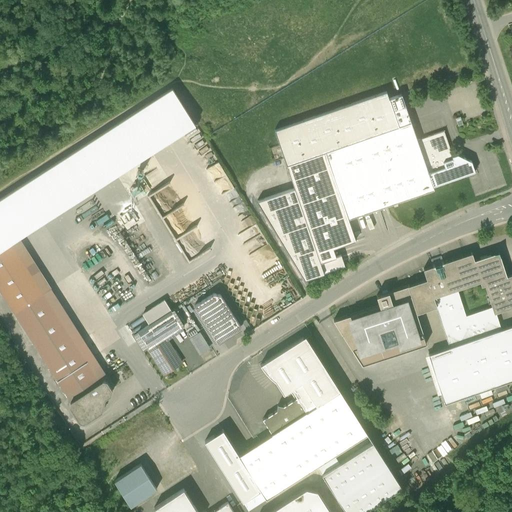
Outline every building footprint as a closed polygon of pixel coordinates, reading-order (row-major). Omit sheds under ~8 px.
[(274,130),(294,188),(257,201),(305,280),(323,273),(320,263),(336,257),(333,248),(356,240),(348,219),(434,189),(433,186),(417,140),(401,94),(389,99),(386,91),(274,130)] [(444,131),(417,140),(433,186),(475,172),(471,161),(457,155),(453,156),(444,131)] [(150,192),(187,258),(209,245),(190,210),(184,214),(179,205),(184,202),(171,180),(150,192)] [(0,248),(0,288),(71,399),(103,379),(14,240),(0,248)] [(501,331),(496,313),(511,308),(511,275),(507,277),(503,264),(499,252),(487,256),(474,260),(472,253),(423,269),(426,279),(407,286),(416,313),(436,307),(449,348),(501,331)] [(336,257),(320,263),(323,273),(345,266),(341,255),(336,257)] [(416,313),(407,286),(376,296),(379,305),(333,320),(362,365),(426,344),(416,313)] [(241,327),(220,295),(214,293),(194,306),(217,342),(241,327)] [(138,332),(148,349),(165,338),(182,327),(171,310),(138,332)] [(511,327),(501,331),(449,348),(428,354),(444,404),(511,382),(511,327)] [(196,333),(186,340),(197,357),(207,351),(196,333)] [(306,411),(340,390),(305,336),(260,364),(263,368),(266,372),(269,375),(272,378),(275,381),(283,393),(291,388),(297,397),(306,411)] [(165,338),(148,349),(164,374),(181,363),(165,338)] [(112,388),(107,380),(103,379),(71,399),(69,404),(79,420),(84,421),(102,409),(105,397),(111,393),(112,388)] [(238,455),(266,498),(316,466),(367,433),(340,390),(306,411),(272,433),(238,455)] [(306,411),(297,397),(283,406),(277,404),(276,410),(262,419),(272,433),(306,411)] [(362,511),(402,487),(367,433),(316,466),(346,511),(330,511),(317,490),(306,488),(267,511),(362,511)] [(157,488),(140,463),(114,479),(130,505),(157,488)] [(198,511),(183,488),(154,507),(156,511),(198,511)] [(234,511),(227,501),(210,511),(234,511)]
